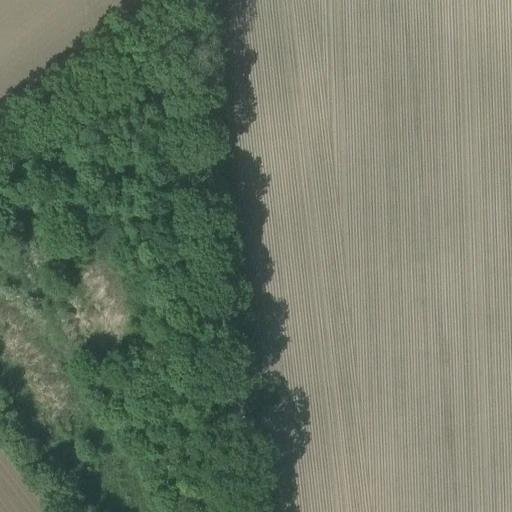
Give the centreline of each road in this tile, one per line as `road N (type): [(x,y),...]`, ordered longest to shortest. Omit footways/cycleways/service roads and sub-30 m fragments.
road 1 (track): [(252,511),(198,0)]
road 2 (track): [(200,15),(0,163)]
